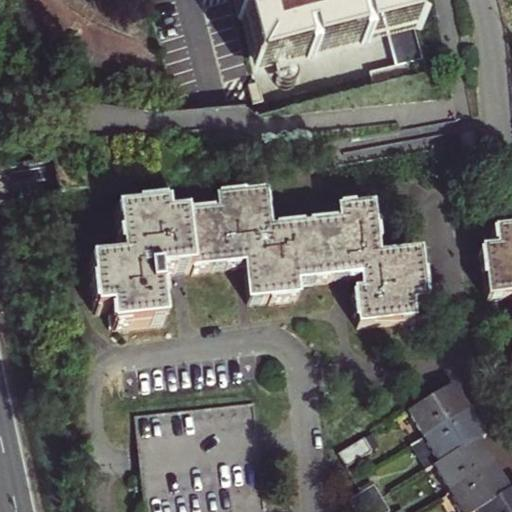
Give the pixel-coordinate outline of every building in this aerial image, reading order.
[(417,44),(405,0),(246,0),(250,13),(243,16),(244,20),(252,17),(260,50),(255,60),(259,62),(264,53),(297,44),(300,52),(308,50),(306,42),(352,30),(354,39),(362,37),(360,27),(386,20),(393,50),(368,57),(370,68),(407,58),(405,47),(417,44)] [(259,98),(255,79),(246,81),(250,100),(259,98)] [(207,129),(47,140),(50,162),(51,170),(53,183),(55,192),(109,186),(109,184),(159,178),(159,175),(208,168),(208,164),(258,159),(258,156),(396,129),(395,122),(224,141),(207,129)] [(421,303),(415,256),(375,260),(371,231),(369,209),(335,213),(337,224),(266,233),(262,197),(212,203),(214,215),(164,220),(163,210),(114,215),(119,263),(87,266),(92,316),(107,314),(109,331),(161,325),(155,277),(178,274),(236,268),(241,268),(246,305),(293,300),(292,287),(331,283),(337,282),(356,280),(358,294),(352,295),(356,328),(411,322),(408,305),(421,303)] [(511,227),(493,229),(494,247),(480,250),(483,274),(486,297),(511,294),(511,352),(511,354),(511,227)] [(470,411),(453,385),(406,413),(422,440),(470,411)] [(136,473),(140,511),(263,511),(257,458),(256,447),(255,434),(252,405),(130,419),(134,449),(134,456),(136,473)] [(484,437),(470,411),(422,440),(437,465),(480,439),(484,437)] [(437,465),(432,468),(447,494),(495,466),(480,439),(437,465)] [(370,453),(362,440),(337,454),(346,468),(370,453)] [(476,511),(510,492),(495,466),(447,494),(458,511),(476,511)] [(348,501),(354,511),(359,511),(381,499),(373,486),(348,501)] [(511,511),(511,491),(510,492),(476,511),(511,511)] [(388,511),(381,499),(359,511),(388,511)]
